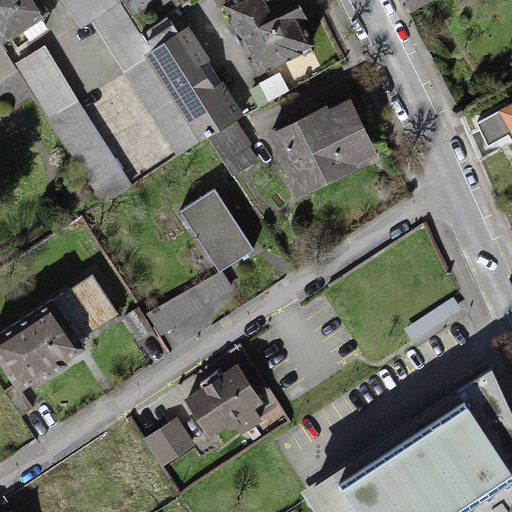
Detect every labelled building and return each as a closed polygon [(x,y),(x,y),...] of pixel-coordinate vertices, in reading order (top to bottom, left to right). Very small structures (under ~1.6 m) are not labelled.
[(32,0),(0,0),(0,41),(1,43),(43,16),(32,0)] [(118,0),(61,0),(80,29),(91,22),(176,157),(209,138),(141,35),(118,0)] [(228,0),(224,2),(257,70),(311,42),(291,0),(228,0)] [(401,0),(407,9),(423,0),(401,0)] [(169,16),(141,35),(209,138),(209,139),(234,122),(243,116),(208,63),(202,67),(179,32),(169,16)] [(189,26),(179,32),(202,67),(208,63),(211,61),(189,26)] [(0,80),(15,69),(0,45),(0,80)] [(45,46),(16,64),(101,203),(130,186),(45,46)] [(251,89),(259,105),(286,89),(279,75),(251,89)] [(328,103),(264,134),(297,199),(357,169),(357,166),(379,155),(350,97),(330,107),(328,103)] [(511,106),(508,109),(506,105),(476,121),(487,145),(508,134),(511,141),(511,106)] [(209,139),(234,175),(258,159),(234,122),(209,139)] [(215,190),(181,211),(220,272),(253,251),(215,190)] [(220,272),(146,312),(161,337),(231,289),(220,272)] [(54,299),(79,339),(118,314),(93,274),(54,299)] [(453,296),(405,327),(413,339),(461,308),(453,296)] [(54,299),(0,332),(0,365),(13,385),(18,393),(33,383),(36,387),(69,366),(67,363),(87,350),(79,339),(54,299)] [(154,331),(138,307),(122,317),(138,342),(154,331)] [(237,365),(183,400),(209,438),(231,424),(239,436),(262,421),(254,409),(263,403),(237,365)] [(461,393),(309,495),(320,511),(511,511),(511,411),(492,366),(457,388),(461,393)] [(18,393),(13,385),(1,393),(19,418),(30,411),(18,393)] [(177,417),(144,438),(162,467),(195,445),(177,417)]
